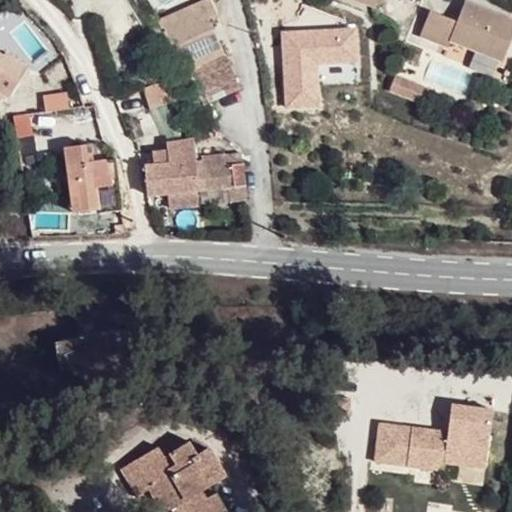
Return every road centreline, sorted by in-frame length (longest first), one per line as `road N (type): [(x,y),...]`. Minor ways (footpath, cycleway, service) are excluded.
road 1 (secondary): [(0,260),(192,246),(270,263)]
road 2 (residential): [(234,0),(270,263)]
road 3 (secondary): [(270,263),(511,273)]
